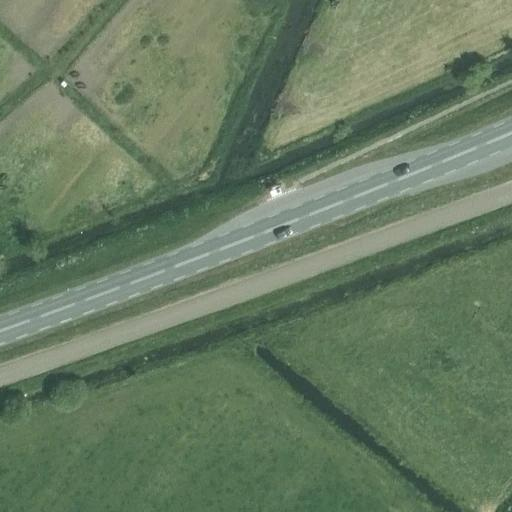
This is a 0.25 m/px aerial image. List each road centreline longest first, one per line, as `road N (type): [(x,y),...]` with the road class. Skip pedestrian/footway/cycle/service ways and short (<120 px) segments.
road 1 (primary): [(511,130),(220,252),(0,331)]
road 2 (unclassified): [(0,379),(511,195)]
